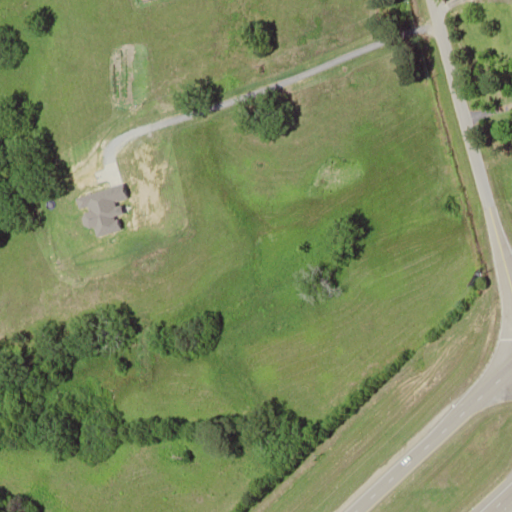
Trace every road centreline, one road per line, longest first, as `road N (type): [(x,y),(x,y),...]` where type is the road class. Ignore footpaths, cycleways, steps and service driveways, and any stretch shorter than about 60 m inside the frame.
road 1 (residential): [(511,279),(438,0)]
road 2 (trunk): [(511,368),(356,511)]
